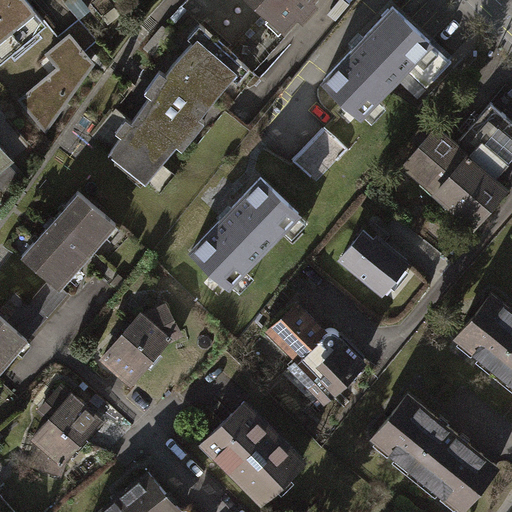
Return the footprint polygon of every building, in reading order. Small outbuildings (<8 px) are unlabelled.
[(27,0),(0,0),(0,54),(43,18),(27,0)] [(238,60),(245,66),(280,26),(251,0),(183,0),(178,7),(202,28),(238,60)] [(251,0),(280,26),(294,11),(299,16),(311,3),(307,0),(251,0)] [(357,114),(402,67),(426,41),(390,7),(321,80),(357,114)] [(56,35),(61,41),(69,34),(83,52),(96,41),(78,18),(56,35)] [(150,94),(109,151),(145,180),(188,131),(191,135),(204,121),(197,113),(238,60),(202,28),(165,70),(160,67),(145,88),(150,94)] [(91,58),(83,52),(69,34),(61,41),(47,52),(57,67),(75,77),(91,58)] [(447,61),(426,41),(402,67),(423,86),(447,61)] [(41,125),(75,77),(57,67),(18,99),(41,125)] [(511,118),(491,100),(453,142),(466,154),(492,177),(511,154),(511,118)] [(404,161),(436,189),(466,154),(453,142),(435,126),(404,161)] [(320,128),(299,150),(322,171),(343,149),(320,128)] [(0,145),(0,163),(9,157),(0,145)] [(312,182),(322,171),(299,150),(289,160),(312,182)] [(492,177),(466,154),(436,189),(474,222),(504,188),(492,177)] [(218,219),(189,249),(226,284),(294,212),(257,177),(228,208),(226,207),(216,218),(218,219)] [(79,190),(24,254),(50,276),(61,286),(116,222),(79,190)] [(362,229),(340,256),(383,290),(409,258),(377,232),(373,237),(362,229)] [(22,299),(5,319),(27,338),(28,339),(68,292),(61,286),(50,276),(27,303),(22,299)] [(511,310),(490,293),(456,336),(511,379),(511,310)] [(270,329),(296,355),(323,328),(297,302),(270,329)] [(140,311),(103,354),(132,379),(167,338),(180,332),(171,311),(151,320),(140,311)] [(0,314),(0,369),(27,338),(5,319),(0,314)] [(334,327),(323,328),(296,355),(286,364),(323,401),(366,359),(334,327)] [(50,417),(33,436),(43,444),(36,466),(58,474),(61,460),(80,438),(83,440),(101,419),(71,393),(69,394),(58,385),(39,408),(50,417)] [(406,393),(372,437),(461,507),(495,463),(406,393)] [(243,400),(203,440),(261,497),(301,457),(243,400)] [(148,471),(99,511),(175,511),(180,508),(148,471)]
